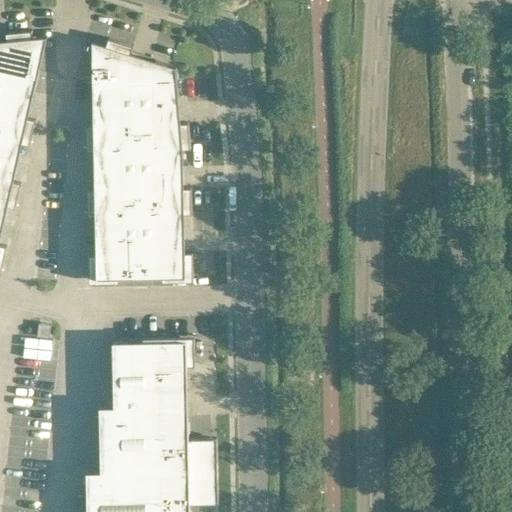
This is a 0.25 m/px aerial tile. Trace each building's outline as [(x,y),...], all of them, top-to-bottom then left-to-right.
[(0,68),(38,77),(48,35),(33,36),(33,29),(7,31),(9,45),(0,45),(0,68)] [(94,81),(137,80),(178,79),(177,65),(156,59),(154,65),(130,57),(134,44),(110,37),(107,44),(94,40),(94,81)] [(0,68),(0,135),(23,141),(31,143),(36,118),(23,115),(29,90),(35,92),(38,77),(0,68)] [(137,80),(139,148),(184,147),(191,147),(189,121),(176,122),(173,96),(180,96),(178,79),(137,80)] [(88,149),(96,149),(139,148),(137,80),(94,81),(95,98),(101,98),(101,123),(88,123),(88,149)] [(0,135),(0,202),(9,205),(16,206),(22,181),(9,178),(14,154),(20,155),(23,141),(0,135)] [(139,148),(141,213),(185,212),(193,212),(192,186),(179,187),(178,161),(184,161),(184,147),(139,148)] [(89,214),(97,214),(141,213),(139,148),(96,149),(96,163),(102,163),(103,188),(89,188),(89,214)] [(0,202),(0,268),(2,269),(7,244),(0,242),(0,216),(0,217),(6,218),(9,205),(0,202)] [(185,212),(141,213),(142,276),(164,276),(164,277),(194,276),(194,251),(180,251),(179,226),(186,226),(185,212)] [(141,213),(97,214),(97,227),(103,227),(104,253),(90,253),(91,278),(120,278),(120,277),(142,276),(141,213)] [(38,335),(50,337),(51,324),(40,322),(38,335)] [(114,340),(115,405),(115,407),(189,405),(189,389),(183,389),(182,364),(182,362),(194,363),(194,340),(144,341),(144,340),(114,340)] [(115,405),(101,405),(102,470),(102,472),(218,469),(218,461),(218,436),(212,437),(190,437),(189,414),(189,405),(115,407),(115,405)] [(102,470),(87,471),(88,511),(191,511),(191,502),(213,502),(219,502),(218,477),(218,469),(102,472),(102,470)]
